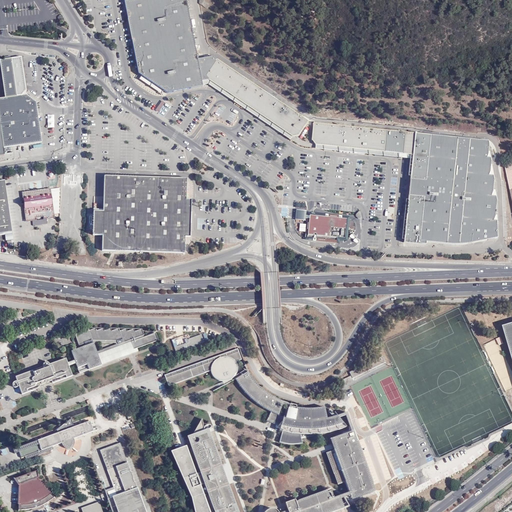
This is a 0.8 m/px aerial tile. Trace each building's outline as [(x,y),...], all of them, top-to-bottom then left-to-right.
[(169,94),(203,87),(203,85),(198,59),(192,23),(187,0),(133,0),(126,1),(139,74),(169,94)] [(213,56),(198,59),(203,85),(209,85),(292,140),(293,137),(301,136),(310,121),(213,56)] [(4,147),(42,142),(36,102),(26,95),(24,95),(27,91),(22,57),(0,60),(6,98),(0,98),(0,146),(1,155),(5,154),(4,147)] [(415,133),(314,123),(313,141),(318,145),(413,155),(415,133)] [(490,142),(415,133),(413,155),(407,245),(428,247),(429,244),(455,247),(472,246),(500,240),(497,198),(494,175),(491,159),(490,142)] [(188,200),(188,179),(106,177),(104,213),(95,212),(94,236),(104,237),(103,252),(185,254),(186,238),(191,238),(193,200),(188,200)] [(0,233),(11,232),(4,180),(0,180),(0,233)] [(54,218),(50,189),(21,193),(25,222),(54,218)] [(308,213),(307,221),(308,220),(309,220),(310,215),(342,218),(342,220),(349,221),(349,217),(308,213)] [(306,231),(306,235),(307,235),(307,239),(337,242),(337,240),(337,238),(345,239),(345,238),(347,238),(348,229),(351,229),(351,230),(355,230),(356,227),(353,227),(354,222),(353,221),(349,221),(342,220),(342,218),(310,215),(309,220),(308,220),(307,221),(307,222),(306,231)] [(6,241),(12,240),(11,232),(0,233),(0,235),(5,235),(6,241)] [(104,331),(103,328),(96,330),(95,328),(89,330),(88,328),(74,333),(78,345),(80,345),(83,344),(84,346),(80,347),(71,351),(74,360),(75,363),(79,373),(101,365),(101,364),(138,350),(137,348),(158,340),(155,333),(143,337),(142,335),(144,335),(141,329),(135,331),(134,329),(127,331),(126,328),(119,331),(118,328),(111,331),(110,328),(104,331)] [(188,342),(174,347),(175,351),(187,351),(194,348),(194,346),(204,342),(201,335),(187,339),(188,342)] [(233,359),(236,361),(242,359),(237,348),(164,375),(168,386),(212,370),(212,366),(213,363),(214,360),(216,358),(219,357),(221,356),(224,356),(226,356),(230,357),(233,359)] [(237,364),(236,361),(233,359),(230,357),(226,356),(224,356),(221,356),(219,357),(216,358),(214,360),(213,363),(212,366),(212,370),(212,372),(213,374),(214,376),(215,378),(217,379),(219,380),(221,381),(223,381),(225,382),(227,381),(229,381),(231,380),(234,377),(236,375),(237,372),(238,370),(238,367),(237,364)] [(386,364),(382,356),(349,372),(351,375),(342,379),(345,384),(386,364)] [(52,383),(72,376),(68,366),(67,363),(65,358),(49,364),(44,361),(42,365),(44,371),(39,373),(38,369),(15,377),(22,394),(35,390),(37,388),(38,387),(41,384),(51,380),(52,383)] [(325,415),(323,407),(306,408),(297,408),(289,406),(286,417),(279,415),(283,402),(273,397),(263,390),(255,381),(248,372),(245,373),(243,370),(236,375),(234,377),(241,388),(250,397),(260,405),(271,412),(268,418),(283,424),(283,427),(279,442),(288,445),(302,443),(300,434),(312,434),(323,433),(335,431),(346,427),(339,418),(334,413),(325,415)] [(345,416),(351,432),(353,431),(347,413),(337,416),(339,418),(345,416)] [(89,422),(74,427),(71,418),(55,431),(56,433),(12,449),(14,454),(18,452),(21,458),(25,457),(26,460),(36,456),(48,452),(54,450),(53,446),(62,443),(64,447),(71,450),(73,447),(74,443),(74,439),(96,431),(94,426),(92,427),(89,422)] [(283,424),(268,418),(267,421),(274,424),(283,427),(283,424)] [(215,511),(238,511),(209,429),(212,426),(209,425),(205,425),(204,427),(202,420),(193,434),(187,437),(200,472),(205,484),(215,511)] [(344,483),(350,498),(373,490),(353,431),(351,432),(329,439),(332,447),(333,451),(326,453),(337,485),(344,483)] [(144,511),(119,444),(99,451),(113,487),(104,491),(111,511),(144,511)] [(179,448),(170,451),(192,497),(195,511),(210,511),(201,485),(205,484),(200,472),(197,473),(187,445),(179,448)] [(38,479),(37,470),(14,479),(19,486),(18,510),(28,509),(38,507),(46,503),(54,497),(38,479)] [(279,511),(276,511),(275,510),(273,510),(271,509),(268,510),(267,511),(265,511),(264,511),(332,511),(348,506),(344,497),(330,502),(326,491),(323,492),(295,502),(294,500),(284,504),(287,511),(284,511),(283,508),(281,509),(279,510),(279,511)] [(44,511),(52,506),(50,502),(42,507),(44,511)] [(82,511),(102,511),(99,502),(81,508),(82,511)]
